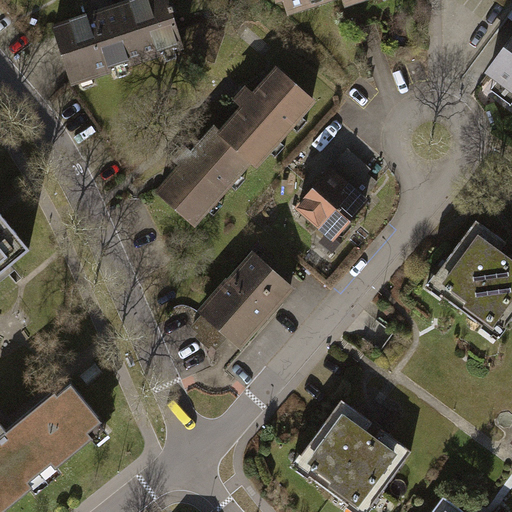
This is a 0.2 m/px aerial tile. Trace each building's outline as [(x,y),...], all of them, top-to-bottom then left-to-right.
[(122,0),(52,22),(70,79),(182,44),(168,0),(122,0)] [(279,0),(285,16),(333,0),(346,0),(348,6),(365,0),(279,0)] [(511,37),(485,74),(511,93),(511,37)] [(254,168),(310,104),(270,69),(214,133),(254,168)] [(192,227),(248,163),(207,128),(152,192),(192,227)] [(340,240),(371,204),(330,168),(299,204),(340,240)] [(0,255),(17,242),(0,219),(0,255)] [(481,328),(497,340),(511,319),(511,252),(509,256),(501,250),(507,242),(476,220),(437,274),(454,286),(447,295),(486,322),(481,328)] [(253,248),(191,316),(236,356),(297,288),(253,248)] [(0,431),(0,510),(93,436),(88,430),(101,420),(70,381),(55,393),(53,390),(0,431)] [(347,508),(352,511),(368,511),(412,451),(381,428),(375,436),(366,430),(372,422),(341,400),(302,454),(319,466),(313,475),(351,502),(347,508)] [(466,511),(445,497),(434,511),(466,511)]
